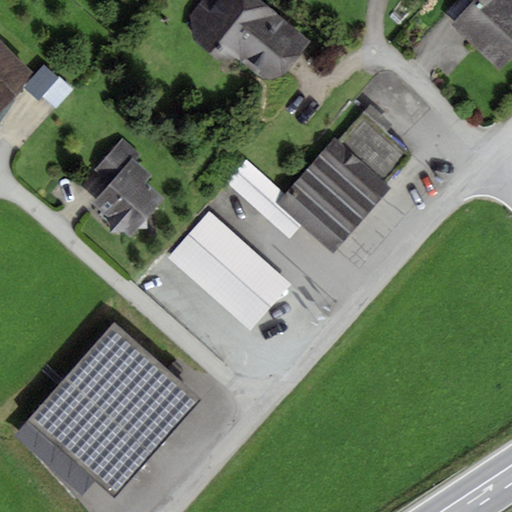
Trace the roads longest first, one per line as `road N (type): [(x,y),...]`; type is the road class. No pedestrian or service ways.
road 1 (residential): [(263,407),(495,154)]
road 2 (residential): [(0,187),(263,407)]
road 3 (residential): [(380,0),(375,25),(383,50),(495,154)]
road 4 (residential): [(170,511),(263,407)]
